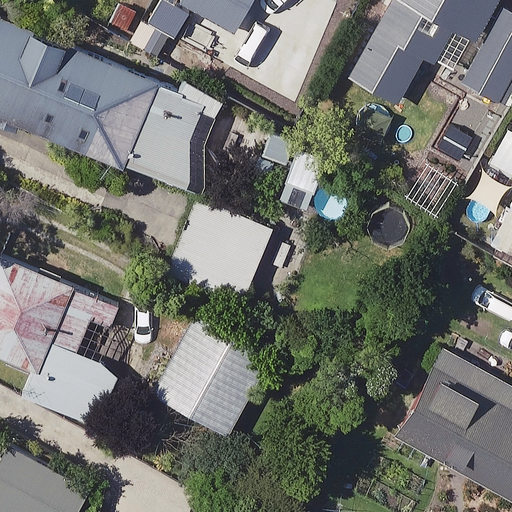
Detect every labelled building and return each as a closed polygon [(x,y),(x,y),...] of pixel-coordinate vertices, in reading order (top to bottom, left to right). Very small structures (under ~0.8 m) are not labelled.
[(223,97),(6,0),(0,0),(0,97),(185,181),(223,97)] [(491,0),(377,0),(346,66),(398,92),(421,45),(434,51),(451,16),(477,29),(491,0)] [(511,70),(511,2),(506,0),(500,0),(462,76),(499,95),(511,70)] [(507,184),(482,170),(463,203),(488,217),(507,184)] [(274,216),(200,184),(164,266),(239,298),(274,216)] [(511,194),(488,245),(511,256),(511,194)] [(408,214),(380,201),(366,231),(393,244),(408,214)] [(118,295),(0,240),(0,339),(31,354),(20,379),(93,412),(118,359),(72,338),(87,305),(109,315),(118,295)] [(276,334),(198,292),(150,381),(228,423),(276,334)] [(511,377),(438,337),(410,389),(391,423),(511,489),(511,377)] [(78,511),(93,484),(12,442),(0,464),(0,502),(19,511),(78,511)]
